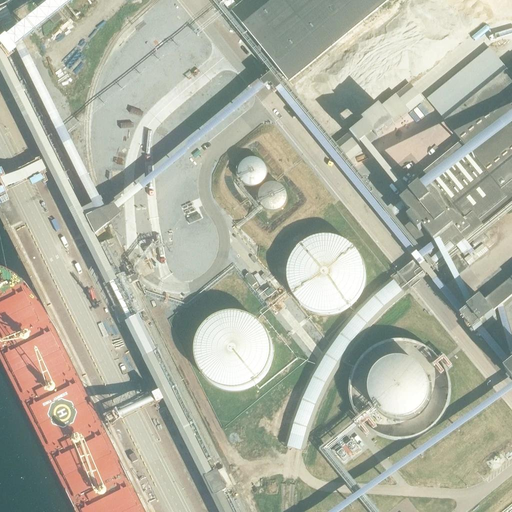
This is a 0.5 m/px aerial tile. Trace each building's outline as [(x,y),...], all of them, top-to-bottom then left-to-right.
[(61,20),(44,0),(35,0),(34,1),(54,26),(61,20)] [(270,60),(289,83),(390,0),(250,0),(233,14),(253,38),(245,44),(263,66),(270,60)] [(0,14),(2,19),(12,14),(8,6),(0,9),(0,14)] [(438,268),(456,253),(480,233),(511,207),(511,67),(508,71),(490,49),(428,100),(446,122),(445,122),(462,142),(436,164),(429,156),(398,181),(411,197),(403,204),(414,217),(410,220),(412,224),(406,229),(429,257),(433,263),(438,268)] [(337,144),(351,162),(425,102),(411,84),(337,144)] [(267,172),(267,169),(266,167),(266,164),(264,161),(262,160),(260,158),(258,157),(255,156),(253,156),(250,157),(248,157),(245,159),(243,161),(241,163),(240,165),(239,168),(239,171),(239,174),(240,176),(242,179),(243,180),(246,182),(249,184),(252,184),(254,184),(256,184),(259,183),(261,181),(264,179),(265,177),(266,174),(267,172)] [(289,198),(289,195),(288,193),(288,191),(286,188),(284,186),(282,185),(280,183),(277,183),(275,183),(272,183),(270,184),(267,185),(265,187),(263,189),(262,192),(261,195),(261,197),(261,200),(262,202),(264,205),(265,207),(268,209),(271,210),(274,211),(276,211),(278,210),(281,209),(283,208),(286,205),(287,203),(288,200),(289,198)] [(290,270),(290,279),(292,287),(295,294),(300,301),(307,306),(314,310),(322,312),(330,312),(338,311),(346,308),(353,303),(359,296),(364,288),(366,280),(366,271),(364,262),(361,254),(355,247),(348,241),(340,237),(331,236),(323,236),(314,238),(307,242),(300,247),(295,254),(291,262),(290,270)] [(483,300),(462,318),(475,334),(496,317),(493,312),(511,296),(511,278),(484,302),(483,300)] [(402,293),(393,283),(372,300),(357,315),(342,332),(328,352),(318,368),(309,385),(301,404),(292,428),(286,450),(300,453),(306,430),(315,407),(324,386),(337,364),(351,345),(366,326),(384,309),(402,293)] [(196,348),(196,357),(198,365),(201,372),(206,379),(213,384),(220,388),(228,390),(236,390),(244,389),(252,386),(259,381),(265,374),(270,366),(272,358),(272,349),(271,340),(267,332),(261,325),(254,319),(246,315),(237,314),(229,314),(220,316),(213,320),(206,325),(201,332),(197,340),(196,348)] [(439,420),(442,416),(444,411),(446,406),(447,401),(448,391),(447,382),(446,377),(444,372),(442,366),(439,363),(433,355),(426,350),(418,345),(409,342),(404,342),(398,341),(392,342),(388,342),(379,345),(370,350),(364,355),(357,363),(355,366),(352,372),(349,381),(348,390),(349,399),(351,408),(353,413),(355,417),(359,422),(362,425),(365,428),(370,433),(379,437),(387,440),(392,441),(397,441),(407,441),(413,439),(418,437),(426,433),(434,427),(439,420)] [(345,462),(346,463),(367,448),(355,432),(329,451),(339,465),(345,462)] [(225,491),(215,472),(202,478),(212,498),(216,496),(225,491)]
